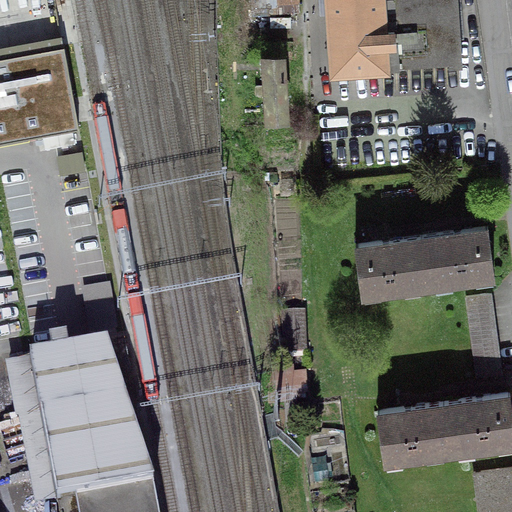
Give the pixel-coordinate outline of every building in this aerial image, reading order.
[(329,0),(334,71),(459,63),(454,0),(329,0)] [(63,52),(0,63),(0,142),(77,128),(63,52)] [(283,57),(265,58),(268,117),(286,116),(283,57)] [(481,228),(414,237),(421,289),(488,281),(481,228)] [(105,237),(57,246),(76,349),(125,340),(105,237)] [(351,298),(421,289),(414,237),(344,246),(351,298)] [(464,297),(468,335),(494,332),(489,294),(464,297)] [(499,372),(494,332),(468,335),(473,375),(499,372)] [(52,359),(0,368),(24,503),(69,496),(71,511),(150,511),(145,481),(99,351),(75,355),(72,341),(49,345),(52,359)] [(443,399),(450,448),(511,439),(511,413),(509,390),(443,399)] [(384,457),(450,448),(443,399),(377,408),(384,457)] [(511,511),(511,469),(468,474),(472,511),(511,511)]
